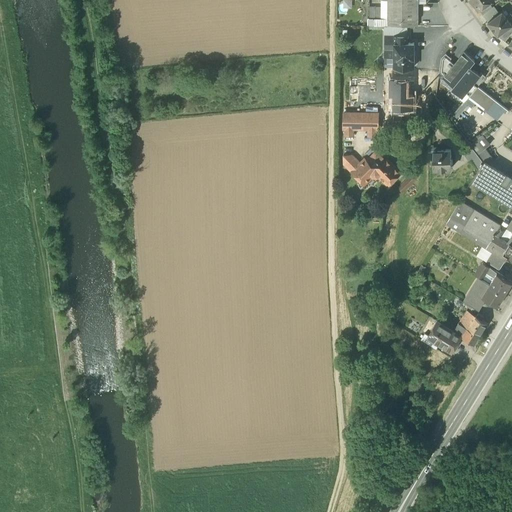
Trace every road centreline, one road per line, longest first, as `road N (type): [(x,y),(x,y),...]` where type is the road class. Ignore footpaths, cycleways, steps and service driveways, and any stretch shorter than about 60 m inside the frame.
road 1 (track): [(159,511),(141,322),(90,0)]
road 2 (track): [(334,0),(332,304),(345,465),(329,511)]
road 3 (track): [(0,12),(82,511)]
road 4 (primary): [(399,511),(511,333)]
